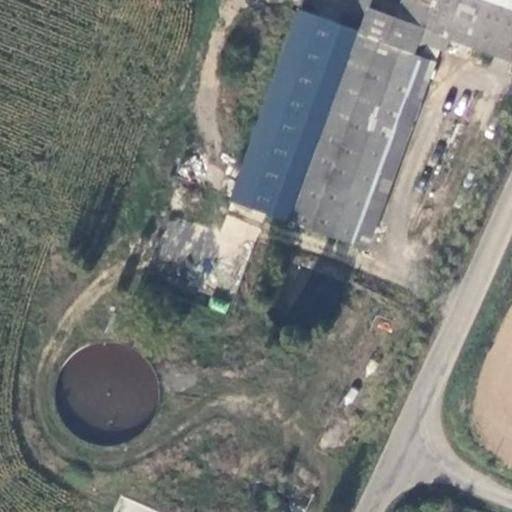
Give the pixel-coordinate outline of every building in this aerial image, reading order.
[(413,1),(410,0),(398,0),(392,16),(383,40),(419,53),(423,42),(449,51),(453,38),(428,29),(435,9),(413,1)] [(413,0),(413,1),(435,9),(438,0),(413,0)] [(511,0),(438,0),(435,9),(428,29),(453,38),(511,59),(511,0)] [(362,30),(297,8),(249,153),(311,174),(343,81),(362,30)] [(311,174),(296,221),(361,245),(427,56),(419,53),(383,40),(392,16),(370,8),(362,30),(343,81),(311,174)] [(233,199),(296,221),(311,174),(249,153),(233,199)] [(113,511),(160,511),(161,505),(115,501),(113,511)]
